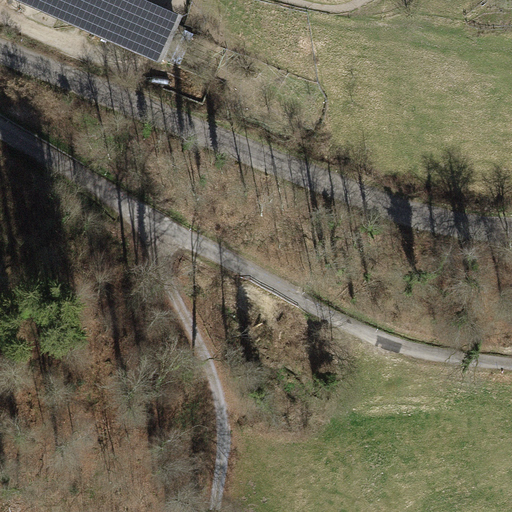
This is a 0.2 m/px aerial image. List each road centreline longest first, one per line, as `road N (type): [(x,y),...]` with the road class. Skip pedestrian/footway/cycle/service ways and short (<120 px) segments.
road 1 (unclassified): [(0,128),(384,337),(448,356),(511,362)]
road 2 (tertiary): [(0,54),(395,212),(511,232)]
road 3 (track): [(209,511),(220,439),(214,384),(118,199)]
